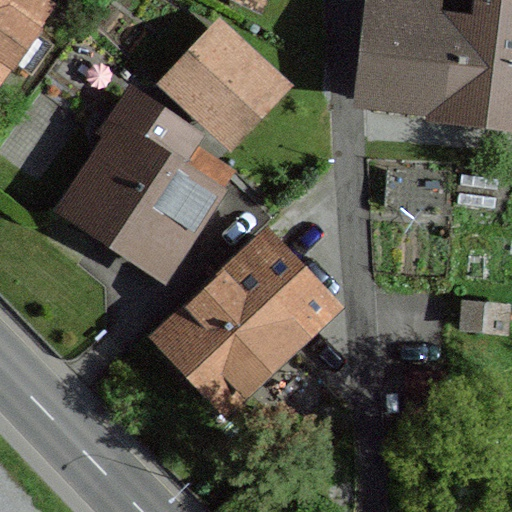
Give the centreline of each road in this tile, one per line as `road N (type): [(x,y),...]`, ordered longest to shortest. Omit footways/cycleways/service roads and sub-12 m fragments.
road 1 (residential): [(340,0),(370,511)]
road 2 (primary): [(0,365),(141,511)]
